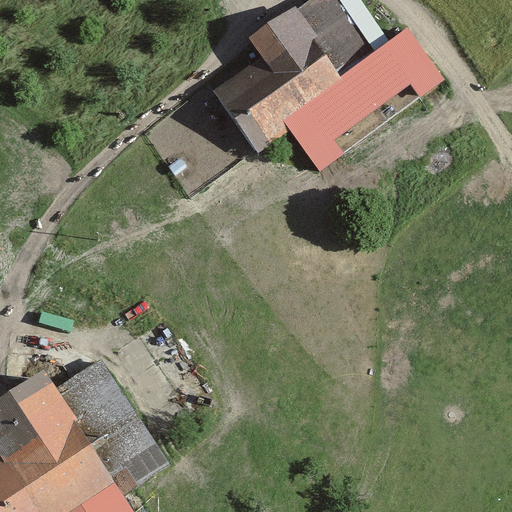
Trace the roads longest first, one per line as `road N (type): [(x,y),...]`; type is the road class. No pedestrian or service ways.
road 1 (track): [(0,368),(16,300),(50,218),(276,0)]
road 2 (track): [(398,0),(511,142)]
